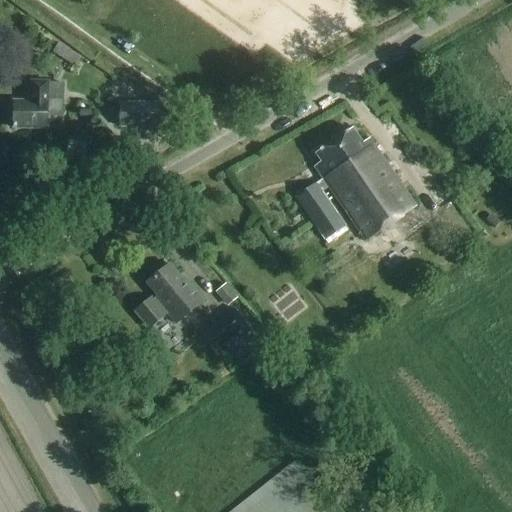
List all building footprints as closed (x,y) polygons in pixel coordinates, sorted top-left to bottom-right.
[(58,43),(52,54),(74,66),(80,56),(58,43)] [(61,119),(62,102),(62,82),(30,81),(30,104),(13,104),(12,130),(47,131),(47,119),(61,119)] [(155,130),(155,106),(117,105),(117,129),(155,130)] [(347,131),(311,155),(316,163),(313,165),(364,241),(411,209),(364,140),(356,145),(347,131)] [(319,185),(299,198),(306,209),(327,195),(319,185)] [(327,195),(306,209),(327,241),(348,227),(327,195)] [(148,331),(166,316),(172,324),(200,301),(186,284),(183,286),(167,265),(144,283),(153,295),(132,312),(148,331)] [(226,284),(215,293),(227,307),(238,299),(226,284)] [(208,317),(200,324),(205,330),(203,332),(218,351),(249,327),(233,308),(213,324),(208,317)] [(336,511),(296,461),(232,511),(336,511)]
